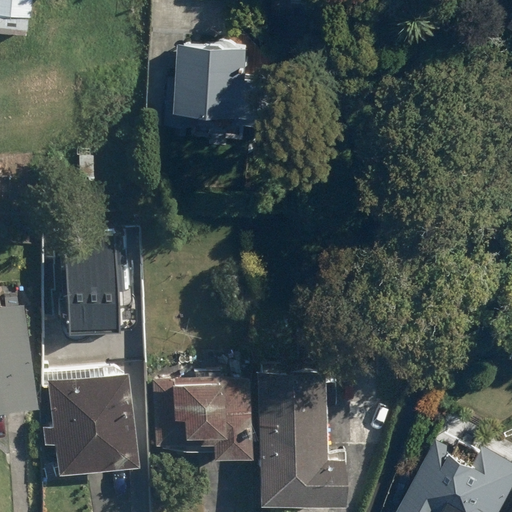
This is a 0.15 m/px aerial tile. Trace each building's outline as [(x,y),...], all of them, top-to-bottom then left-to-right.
[(0,0),(0,27),(33,30),(35,0),(0,0)] [(260,31),(189,29),(187,100),(277,103),(279,59),(259,59),(260,31)] [(137,294),(138,252),(124,252),(125,232),(76,231),(74,311),(123,312),(123,293),(137,294)] [(0,399),(43,394),(31,294),(0,298),(0,399)] [(46,416),(48,436),(61,434),(64,460),(144,452),(134,362),(55,371),(59,415),(46,416)] [(332,362),(261,363),(263,494),(354,492),(353,444),(334,444),(332,362)] [(217,445),(255,445),(254,366),(158,367),(159,440),(217,439),(217,445)] [(487,450),(446,429),(406,503),(422,511),(505,511),(511,500),(511,449),(493,439),(487,450)]
